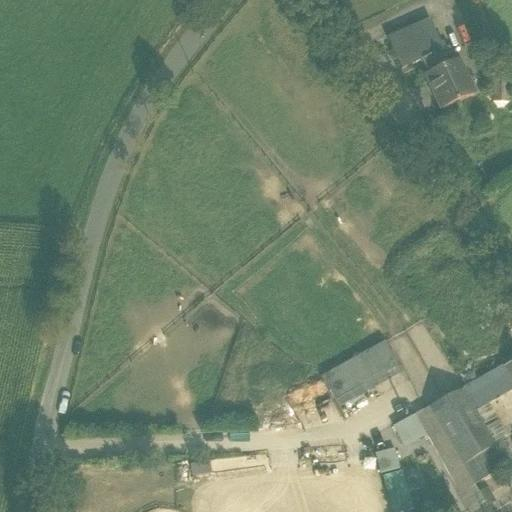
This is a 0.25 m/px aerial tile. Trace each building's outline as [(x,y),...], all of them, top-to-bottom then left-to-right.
[(429,22),(388,40),(401,70),(422,61),(442,52),(429,22)] [(442,52),(422,61),(429,76),(448,67),(442,52)] [(429,76),(426,77),(442,112),(474,98),(459,62),(448,67),(429,76)] [(318,374),(334,406),(401,374),(385,342),(318,374)] [(511,390),(511,378),(506,368),(464,390),(476,410),(490,402),(511,390)] [(476,410),(464,390),(431,408),(465,467),(496,448),(497,448),(476,410)] [(490,402),(476,410),(497,448),(511,440),(490,402)] [(465,467),(431,408),(412,419),(428,447),(464,511),(480,511),(488,508),(475,484),(465,467)] [(496,448),(465,467),(475,484),(507,467),(496,448)] [(394,449),(373,452),(376,472),(397,470),(394,449)]
